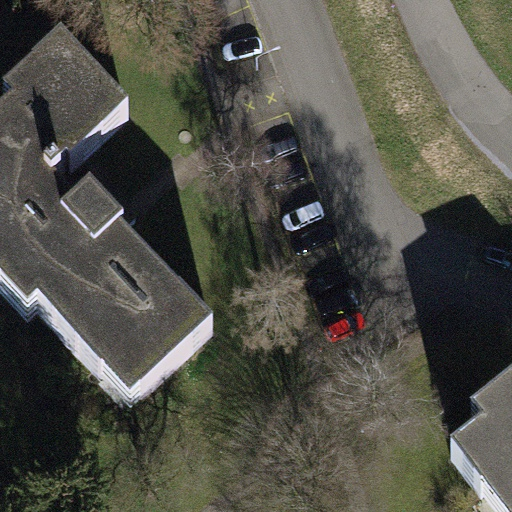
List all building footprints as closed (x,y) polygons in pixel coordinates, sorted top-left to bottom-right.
[(129,121),(62,50),(33,77),(44,88),(0,128),(0,141),(5,146),(0,150),(0,295),(10,286),(102,383),(113,373),(142,403),(213,336),(180,301),(179,302),(169,312),(110,250),(120,241),(124,237),(101,213),(90,202),(77,215),(66,225),(44,201),(54,192),(62,185),(58,181),(67,172),(71,176),(129,121)] [(66,225),(77,215),(54,192),(44,201),(66,225)] [(179,302),(120,241),(110,250),(169,312),(179,302)] [(511,511),(511,392),(474,422),(485,436),(452,462),(482,500),(484,499),(493,491),(508,511),(511,511)] [(508,511),(493,491),(484,499),(493,511),(508,511)]
